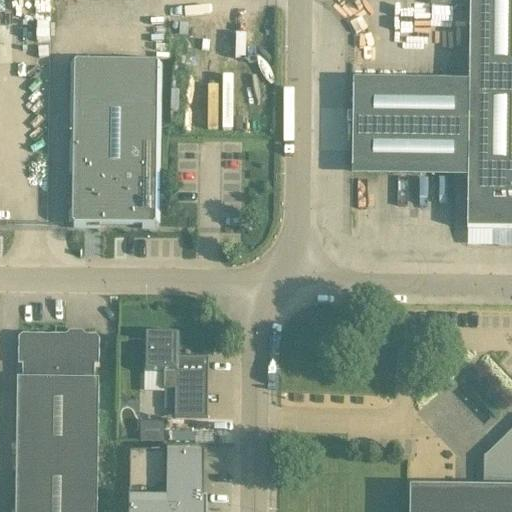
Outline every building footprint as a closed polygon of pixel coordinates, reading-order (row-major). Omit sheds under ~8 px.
[(468,177),(467,232),(511,232),(511,0),(470,0),(469,91),(353,90),(352,175),(468,177)] [(153,227),(153,226),(154,226),(157,68),(155,68),(155,67),(77,66),(77,67),(76,67),(74,225),(75,225),(75,226),(153,227)] [(94,385),(94,369),(99,369),(99,343),(95,338),(84,338),(81,334),(69,334),(66,337),(22,337),(18,341),(17,368),(22,368),(22,384),(17,384),(15,511),(96,511),(99,385),(94,385)] [(177,374),(177,362),(177,336),(145,336),(145,374),(164,374),(177,374)] [(206,363),(177,362),(177,374),(164,374),(164,391),(175,391),(175,420),(206,420),(206,363)] [(511,511),(511,432),(485,459),(485,491),(410,490),(409,511),(511,511)] [(130,456),(128,511),(206,511),(206,505),(204,505),(204,456),(130,456)]
